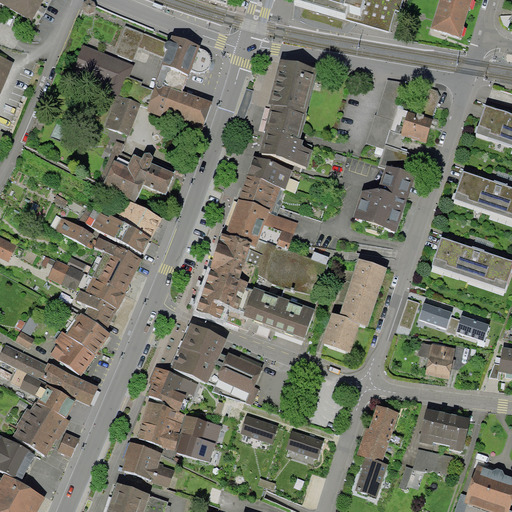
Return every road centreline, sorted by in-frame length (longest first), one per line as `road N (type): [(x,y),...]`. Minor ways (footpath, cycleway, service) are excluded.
road 1 (residential): [(468,80),(366,384)]
road 2 (tertiary): [(153,303),(246,50)]
road 3 (residential): [(153,303),(366,384)]
road 4 (tertiary): [(65,511),(153,303)]
road 5 (residential): [(468,80),(248,43)]
road 6 (residential): [(0,176),(79,0)]
road 7 (residential): [(366,384),(511,404)]
road 8 (residential): [(115,0),(246,50)]
road 9 (residential): [(366,384),(328,511)]
